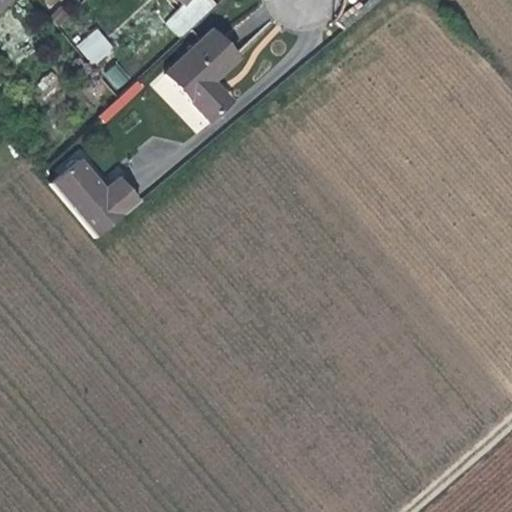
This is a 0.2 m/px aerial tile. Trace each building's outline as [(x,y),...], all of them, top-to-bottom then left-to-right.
[(0,0),(0,88),(1,87),(0,86),(0,10),(10,3),(7,0),(0,0)] [(161,24),(176,40),(211,8),(202,0),(172,0),(179,6),(161,24)] [(61,29),(72,21),(60,6),(50,14),(61,29)] [(100,29),(77,41),(89,65),(113,53),(100,29)] [(205,125),(221,110),(203,91),(234,61),(206,33),(159,79),(205,125)] [(117,63),(103,73),(116,90),(129,80),(117,63)] [(48,187),(94,240),(140,201),(118,176),(102,190),(77,162),(48,187)]
